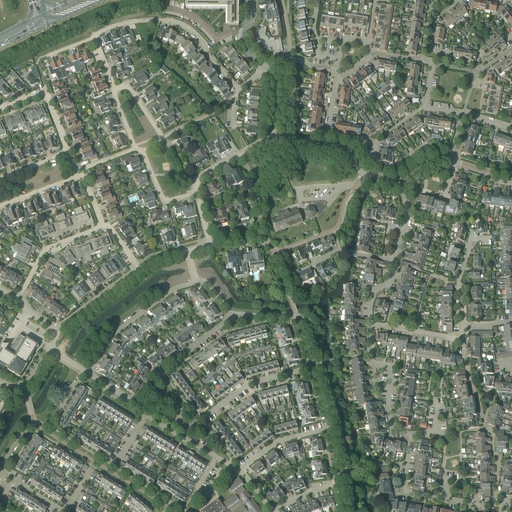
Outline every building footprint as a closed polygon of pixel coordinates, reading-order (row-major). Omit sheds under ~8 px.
[(185,0),(186,8),(223,8),(227,8),(227,12),(227,26),(230,26),(239,26),(239,22),(238,22),(238,19),(239,19),(239,15),(238,15),(238,12),(239,12),(239,8),(239,0),(185,0)] [(267,17),(279,15),(279,13),(274,0),(263,0),(263,1),(264,2),(264,4),(261,4),(261,5),(260,5),(260,6),(259,6),(259,7),(260,7),(260,8),(261,9),(262,9),(264,8),(265,12),(266,11),(267,16),(267,17)] [(306,10),(305,3),(307,3),(306,0),(297,0),(298,4),(297,4),(298,8),(299,11),(306,10)] [(471,0),(471,3),(466,6),(469,10),(471,8),(472,10),(474,9),(479,10),(481,1),(471,0)] [(380,10),(393,12),(393,6),(377,3),(376,6),(380,7),(380,10)] [(492,3),(490,12),(499,13),(500,7),(497,6),(498,4),(492,3)] [(469,10),(466,6),(465,4),(458,10),(463,17),(468,13),(466,12),(469,10)] [(500,7),(499,13),(501,13),(504,18),(511,13),(506,6),(504,7),(500,7)] [(453,9),(451,10),(458,20),(460,22),(464,19),(463,17),(458,10),(455,12),(454,11),(454,10),(453,9)] [(306,10),(299,11),(297,12),(298,15),(297,15),(298,20),(299,23),(306,21),(305,15),(308,14),(307,10),(306,10)] [(452,14),(449,16),(454,23),(458,20),(451,10),(449,12),(450,13),(451,13),(452,14)] [(345,13),(345,18),(343,30),(345,30),(346,26),(349,27),(351,14),(345,13)] [(326,28),(328,15),(322,14),(320,31),(322,31),(323,28),(326,28)] [(267,17),(267,16),(265,16),(265,17),(265,18),(265,19),(265,20),(265,21),(264,22),(264,23),(263,24),(263,25),(262,26),(266,28),(267,27),(268,26),(269,26),(269,25),(270,25),(271,25),(272,25),(273,25),(274,25),(275,25),(276,26),(277,26),(277,27),(276,28),(277,28),(277,29),(278,30),(278,31),(278,32),(279,32),(279,33),(279,34),(279,35),(278,35),(281,37),(281,36),(282,35),(282,34),(282,33),(282,32),(282,31),(279,17),(279,15),(267,17)] [(357,15),(354,32),(357,32),(357,28),(361,28),(363,16),(357,15)] [(392,18),(375,15),(375,17),(379,18),(378,21),(391,23),(392,18)] [(334,16),(331,33),(333,33),(334,29),(337,30),(339,17),(334,16)] [(454,23),(449,16),(444,20),(445,22),(443,23),(446,29),(454,23)] [(307,21),(306,21),(299,23),(297,23),(298,27),(299,31),(299,35),(300,35),(300,34),(307,33),(305,26),(308,26),(307,21)] [(437,25),(436,34),(444,35),(445,30),(446,29),(443,23),(440,25),(437,25)] [(390,29),(373,26),(373,29),(377,29),(376,32),(389,34),(390,29)] [(166,31),(163,30),(164,28),(161,27),(159,30),(157,37),(160,38),(169,41),(172,32),(166,30),(166,31)] [(124,40),(129,38),(131,44),(136,43),(131,30),(127,32),(126,29),(120,31),(121,34),(124,40)] [(208,43),(210,41),(213,39),(207,30),(202,34),(208,43)] [(177,34),(172,32),(169,41),(174,43),(174,42),(179,43),(183,37),(177,35),(177,34)] [(309,32),(307,33),(300,34),(300,35),(301,38),(300,38),(301,43),(302,46),(305,45),(309,44),(308,37),(310,37),(309,32)] [(124,40),(121,34),(118,36),(117,33),(111,35),(112,38),(115,44),(120,42),(122,48),(126,46),(124,40)] [(444,35),(436,34),(434,43),(441,44),(441,41),(443,41),(444,35)] [(115,44),(112,38),(108,39),(107,36),(102,39),(105,47),(111,45),(113,51),(117,50),(115,44)] [(183,37),(179,43),(182,47),(181,47),(185,52),(192,45),(188,41),(187,42),(183,37)] [(495,40),(493,37),(488,41),(490,43),(498,53),(500,52),(499,50),(498,50),(497,49),(500,47),(495,40)] [(500,37),(495,40),(500,47),(503,45),(504,46),(504,47),(505,48),(507,46),(500,37)] [(388,40),(371,38),(371,40),(375,40),(375,44),(387,46),(388,40)] [(214,39),(208,43),(213,50),(219,46),(214,39)] [(314,43),(309,44),(305,45),(305,49),(306,53),(307,56),(314,55),(312,48),(315,47),(314,43)] [(490,43),(486,47),(491,54),(494,51),(495,52),(494,53),(495,55),(498,53),(490,43)] [(196,50),(192,45),(185,52),(188,55),(185,58),(188,61),(196,53),(194,51),(196,50)] [(417,47),(409,46),(408,52),(410,52),(409,55),(416,56),(417,47)] [(228,58),(235,52),(231,47),(228,50),(226,47),(221,52),(223,54),(224,53),(228,58)] [(486,47),(478,52),(482,57),(485,55),(486,57),(491,54),(486,47)] [(88,52),(85,53),(80,55),(79,54),(75,55),(81,72),(86,70),(83,63),(91,60),(91,59),(93,58),(91,54),(89,55),(88,52)] [(122,59),(122,58),(120,52),(109,56),(111,62),(113,61),(115,65),(123,62),(129,60),(128,57),(122,59)] [(239,56),(235,52),(228,58),(231,62),(230,63),(232,65),(239,59),(237,57),(239,56)] [(472,52),(470,61),(479,62),(480,59),(482,57),(478,52),(477,53),(472,52)] [(198,56),(196,53),(188,61),(190,63),(193,61),(196,65),(204,59),(200,54),(198,56)] [(81,72),(75,55),(71,57),(71,59),(66,61),(69,69),(74,67),(76,74),(81,72)] [(504,57),(502,59),(509,69),(510,71),(511,69),(511,63),(508,59),(505,61),(505,60),(505,59),(504,57)] [(196,65),(194,67),(199,74),(202,71),(207,67),(205,64),(207,63),(204,59),(196,65)] [(239,59),(232,65),(230,67),(233,70),(236,68),(239,71),(246,65),(242,60),(241,62),(239,59)] [(502,63),(499,65),(504,72),(509,69),(502,59),(500,61),(501,62),(502,62),(502,63)] [(124,65),(123,66),(116,68),(118,73),(116,74),(118,79),(121,78),(122,79),(127,77),(127,76),(129,75),(126,68),(132,66),(129,60),(123,62),(124,65)] [(69,69),(66,61),(61,63),(60,61),(56,62),(63,79),(68,77),(65,70),(69,69)] [(384,71),(386,62),(377,61),(376,64),(374,66),(377,71),(379,70),(384,71)] [(63,79),(56,62),(52,64),(53,66),(47,68),(51,76),(55,74),(58,81),(63,79)] [(420,64),(414,63),(409,62),(408,66),(411,66),(410,72),(419,73),(420,64)] [(246,65),(239,71),(243,75),(242,76),(244,78),(249,74),(247,72),(250,69),(246,65)] [(374,71),(371,65),(363,71),(368,78),(369,79),(377,74),(374,71)] [(504,72),(499,65),(494,69),(496,70),(493,72),(497,78),(504,72)] [(209,69),(207,67),(202,71),(208,78),(215,72),(211,67),(209,69)] [(34,87),(37,83),(34,80),(37,78),(39,77),(39,78),(39,77),(36,68),(24,78),(31,86),(34,87)] [(91,81),(99,78),(98,75),(101,74),(99,68),(97,69),(90,72),(91,76),(89,76),(91,81)] [(140,76),(134,80),(139,88),(143,85),(142,84),(147,81),(145,78),(148,76),(146,72),(144,70),(142,71),(139,73),(141,76),(140,76)] [(359,70),(356,71),(364,81),(368,78),(363,71),(360,73),(359,72),(360,71),(359,70)] [(22,82),(15,74),(13,71),(8,75),(11,78),(12,77),(15,80),(13,81),(13,86),(17,92),(20,92),(23,89),(22,87),(22,85),(24,84),(22,82)] [(357,75),(354,77),(359,84),(364,81),(356,71),(354,73),(355,74),(356,74),(357,75)] [(215,72),(208,78),(213,85),(219,80),(217,78),(219,76),(215,72)] [(488,74),(486,83),(491,84),(490,85),(497,86),(497,85),(495,84),(496,78),(497,78),(493,72),(490,74),(488,74)] [(350,82),(348,84),(352,90),(354,88),(356,90),(361,87),(359,84),(354,77),(349,81),(350,82)] [(409,83),(421,85),(421,82),(419,82),(418,83),(417,83),(418,79),(410,77),(407,77),(406,83),(409,83)] [(100,81),(99,78),(91,81),(94,89),(105,85),(103,79),(100,81)] [(8,87),(4,82),(2,79),(0,80),(0,92),(4,97),(6,97),(10,94),(7,91),(6,90),(6,89),(8,87)] [(219,80),(213,85),(219,91),(226,85),(222,80),(221,82),(219,80)] [(62,82),(62,83),(61,83),(54,86),(52,86),(54,92),(58,91),(59,93),(67,90),(65,86),(67,85),(65,81),(62,82)] [(421,85),(409,83),(407,90),(416,92),(417,86),(418,86),(419,87),(420,88),(421,85)] [(342,86),(341,95),(349,96),(352,96),(353,92),(350,91),(352,90),(348,84),(345,86),(342,86)] [(105,85),(94,89),(95,93),(92,94),(94,99),(105,94),(104,92),(107,90),(105,85)] [(226,85),(219,91),(227,100),(232,95),(228,91),(230,89),(226,85)] [(154,94),(156,93),(152,86),(145,91),(147,94),(144,96),(148,102),(155,97),(154,94)] [(67,90),(59,93),(60,96),(57,97),(59,103),(68,99),(67,96),(69,95),(67,90)] [(406,98),(413,99),(414,99),(414,96),(415,96),(416,92),(407,90),(406,98)] [(502,93),(485,90),(485,93),(489,93),(489,97),(501,99),(502,93)] [(250,94),(250,99),(259,100),(260,91),(252,91),(252,94),(250,94)] [(165,105),(168,103),(164,96),(156,101),(158,104),(152,108),(156,115),(167,108),(165,105)] [(406,99),(401,103),(406,110),(414,104),(412,102),(413,99),(406,98),(406,99)] [(68,99),(59,103),(61,108),(64,107),(65,110),(73,107),(71,102),(69,103),(68,99)] [(100,104),(99,101),(98,99),(93,101),(96,109),(99,107),(101,112),(102,114),(109,111),(108,109),(111,108),(108,101),(100,104)] [(259,100),(250,99),(249,105),(251,105),(250,108),(258,109),(259,100)] [(401,103),(399,100),(397,102),(396,101),(394,103),(395,103),(403,114),(405,113),(404,111),(406,110),(401,103)] [(349,102),(340,101),(339,110),(345,111),(346,107),(348,108),(349,102)] [(500,104),(484,102),(483,104),(487,104),(487,108),(499,110),(500,104)] [(403,114),(395,103),(393,105),(395,107),(392,109),(397,116),(400,115),(401,116),(403,114)] [(46,110),(44,111),(42,108),(41,108),(40,106),(36,108),(37,110),(34,111),(38,121),(43,120),(43,121),(47,120),(45,116),(48,115),(46,110)] [(395,118),(397,116),(392,109),(390,106),(387,108),(385,110),(394,121),(396,120),(395,118)] [(167,117),(160,121),(165,129),(175,123),(172,118),(179,114),(176,107),(165,114),(167,117)] [(249,111),(248,117),(258,118),(258,109),(250,108),(250,111),(249,111)] [(66,122),(75,119),(74,116),(77,115),(75,109),(68,112),(69,115),(63,117),(64,120),(65,120),(66,122)] [(27,117),(25,118),(27,123),(29,122),(31,126),(34,125),(34,123),(38,121),(34,111),(32,112),(31,110),(27,111),(28,114),(26,114),(27,117)] [(380,118),(386,125),(388,123),(389,125),(391,123),(383,111),(381,113),(383,116),(380,118)] [(17,118),(14,119),(18,129),(22,127),(23,129),(27,128),(25,124),(27,123),(25,118),(23,119),(22,116),(21,116),(20,114),(16,116),(17,118)] [(107,118),(109,125),(106,127),(109,135),(115,132),(113,127),(118,125),(114,116),(107,118)] [(421,116),(413,121),(418,128),(423,125),(424,125),(425,119),(422,118),(421,116)] [(258,118),(248,117),(248,123),(249,123),(249,126),(257,127),(258,118)] [(342,120),(341,120),(341,117),(338,117),(335,132),(338,132),(337,134),(340,134),(341,132),(343,133),(345,124),(342,124),(342,120)] [(376,117),(374,118),(382,130),(384,128),(383,126),(386,125),(380,118),(378,120),(376,117)] [(425,119),(424,125),(433,127),(435,118),(429,117),(428,119),(425,119)] [(7,125),(5,126),(7,131),(9,130),(11,134),(14,133),(13,131),(18,129),(14,119),(11,120),(11,118),(7,119),(7,121),(6,122),(7,125)] [(382,130),(374,118),(372,120),(374,123),(371,124),(376,131),(379,130),(380,131),(382,130)] [(76,122),(75,119),(66,122),(67,125),(66,125),(67,128),(73,126),(74,129),(81,126),(79,121),(76,122)] [(309,119),(309,125),(311,125),(323,127),(323,124),(322,124),(321,125),(320,125),(320,121),(312,119),(309,119)] [(418,128),(413,121),(410,124),(409,123),(410,122),(409,120),(406,122),(414,132),(418,128)] [(446,120),(445,129),(450,129),(450,131),(454,131),(455,121),(446,120)] [(414,132),(406,122),(404,123),(405,125),(406,125),(407,126),(404,128),(409,135),(414,132)] [(367,128),(365,128),(364,134),(367,134),(369,137),(376,131),(371,124),(367,128)] [(323,127),(311,125),(310,131),(314,132),(313,134),(317,134),(318,132),(319,132),(319,128),(320,128),(321,129),(323,130),(323,127)] [(81,126),(74,129),(76,132),(70,134),(71,137),(72,137),(73,139),(82,136),(81,133),(84,132),(81,126)] [(257,127),(249,126),(248,128),(247,128),(247,133),(246,133),(245,134),(246,135),(251,136),(251,135),(256,135),(257,127)] [(365,128),(356,126),(355,135),(358,135),(357,137),(360,137),(361,133),(364,134),(365,128)] [(468,131),(479,135),(480,129),(472,126),(471,129),(469,129),(468,131)] [(397,129),(395,130),(402,140),(407,137),(402,129),(398,132),(398,131),(398,130),(397,129)] [(395,134),(392,136),(397,143),(402,140),(395,130),(393,132),(394,133),(395,133),(395,134)] [(479,135),(468,131),(468,134),(469,134),(468,137),(477,140),(479,135)] [(186,140),(190,138),(186,133),(179,137),(181,140),(176,143),(180,149),(188,144),(186,140)] [(499,144),(502,134),(500,133),(499,135),(496,134),(493,143),(499,144)] [(119,149),(126,147),(122,136),(120,137),(119,134),(111,137),(112,140),(115,139),(119,149)] [(502,134),(499,144),(498,147),(504,149),(507,138),(504,137),(505,135),(502,134)] [(45,142),(48,149),(50,148),(51,150),(56,148),(54,141),(56,141),(54,135),(49,137),(50,140),(45,142)] [(225,135),(217,139),(219,143),(224,153),(225,152),(229,150),(226,145),(229,143),(225,135)] [(82,136),(73,139),(74,142),(73,142),(74,145),(80,143),(81,146),(84,145),(88,143),(86,137),(83,139),(82,136)] [(397,143),(392,136),(385,142),(386,144),(386,147),(392,149),(393,147),(397,143)] [(466,140),(465,142),(475,145),(478,146),(480,141),(477,140),(468,137),(467,140),(466,140)] [(217,139),(206,145),(210,153),(216,150),(219,155),(223,153),(224,153),(219,143),(217,139)] [(38,141),(33,143),(37,154),(39,153),(40,154),(45,152),(45,150),(48,149),(45,142),(39,144),(38,141)] [(88,143),(84,145),(85,148),(79,150),(80,153),(81,153),(82,155),(91,151),(90,148),(93,147),(91,142),(88,143)] [(475,145),(465,142),(464,144),(466,145),(465,148),(473,151),(475,145)] [(29,148),(24,150),(27,157),(30,156),(30,158),(36,156),(35,154),(37,154),(33,143),(28,145),(29,148)] [(205,155),(208,153),(204,145),(200,148),(201,150),(196,153),(198,157),(191,161),(195,169),(208,161),(205,155)] [(392,149),(386,147),(385,150),(383,150),(382,156),(391,157),(392,149)] [(473,151),(465,148),(464,151),(462,150),(461,153),(462,153),(467,155),(471,156),(473,151)] [(18,149),(13,151),(15,157),(17,156),(19,162),(25,160),(24,158),(27,157),(24,150),(19,152),(18,149)] [(15,157),(13,151),(8,153),(9,156),(3,158),(6,165),(9,164),(10,166),(15,164),(13,157),(15,157)] [(91,151),(82,155),(83,157),(82,158),(83,161),(89,158),(90,161),(97,159),(95,153),(92,154),(91,151)] [(381,165),(388,166),(388,163),(390,163),(393,164),(394,158),(391,157),(382,156),(382,162),(381,165)] [(129,158),(123,160),(126,166),(130,165),(131,168),(133,172),(140,168),(139,165),(140,164),(137,158),(131,161),(129,158)] [(94,180),(103,177),(102,174),(105,173),(103,167),(96,170),(97,173),(91,175),(92,178),(93,178),(94,180)] [(237,185),(244,181),(238,169),(230,173),(232,177),(225,181),(228,188),(236,184),(237,185)] [(140,186),(148,183),(144,176),(142,177),(141,173),(133,177),(136,184),(139,183),(140,186)] [(103,177),(94,180),(95,183),(94,183),(95,186),(101,184),(102,187),(109,184),(107,179),(104,180),(103,177)] [(466,179),(460,177),(458,184),(457,184),(466,187),(467,188),(469,183),(465,181),(466,179)] [(220,194),(224,191),(220,186),(217,188),(214,182),(206,186),(208,191),(207,192),(209,196),(213,193),(214,195),(219,192),(220,194)] [(457,184),(458,184),(453,183),(452,185),(456,186),(455,190),(464,193),(467,194),(468,192),(467,188),(466,187),(457,184)] [(109,184),(102,187),(103,190),(97,192),(99,195),(100,195),(100,197),(109,194),(108,191),(111,190),(109,184)] [(73,198),(77,196),(78,199),(83,196),(81,190),(78,191),(76,185),(69,188),(70,189),(73,198)] [(484,204),(489,205),(491,194),(486,193),(486,192),(487,193),(488,188),(483,187),(483,192),(483,193),(482,193),(481,203),(484,204)] [(66,198),(63,199),(65,205),(71,203),(70,200),(74,199),(73,198),(70,189),(63,192),(66,198)] [(464,193),(455,190),(454,193),(450,192),(449,195),(451,195),(462,199),(464,193)] [(142,191),(136,194),(139,201),(142,200),(144,205),(147,204),(149,209),(156,207),(153,202),(155,201),(152,193),(148,195),(144,196),(143,193),(142,191)] [(58,194),(51,196),(55,205),(54,205),(55,206),(59,205),(60,207),(65,205),(63,199),(60,200),(58,194)] [(111,197),(109,194),(100,197),(101,200),(102,203),(108,201),(109,204),(116,201),(113,196),(111,197)] [(51,196),(51,195),(44,198),(47,204),(44,205),(46,211),(52,209),(51,206),(54,205),(55,205),(51,196)] [(451,195),(451,197),(452,198),(451,201),(460,204),(460,205),(462,205),(463,203),(461,203),(462,199),(451,195)] [(429,198),(421,196),(419,202),(422,203),(421,207),(426,208),(429,198)] [(429,198),(426,208),(425,210),(427,211),(428,209),(431,210),(434,200),(429,198)] [(434,200),(431,210),(435,211),(434,213),(436,214),(440,202),(437,201),(437,200),(434,199),(434,200)] [(46,211),(44,205),(41,206),(39,200),(32,202),(32,204),(33,203),(36,212),(40,211),(40,213),(46,211)] [(116,201),(109,204),(110,207),(104,209),(105,212),(106,212),(107,214),(119,209),(116,201)] [(450,204),(446,203),(443,211),(444,211),(453,214),(455,208),(459,209),(460,205),(460,204),(451,201),(450,204)] [(241,220),(248,218),(249,217),(248,214),(249,214),(247,207),(246,207),(245,204),(242,205),(241,202),(233,204),(235,209),(238,208),(241,220)] [(440,202),(436,214),(438,214),(438,212),(443,214),(444,211),(443,211),(446,203),(443,202),(443,203),(440,202)] [(28,212),(26,213),(28,219),(33,217),(33,215),(36,213),(36,212),(33,203),(32,204),(26,206),(28,212)] [(195,211),(192,212),(190,205),(185,206),(185,204),(174,207),(176,215),(182,213),(183,215),(186,214),(187,219),(196,216),(195,211)] [(307,218),(317,215),(314,205),(304,209),(307,218)] [(81,207),(77,208),(84,225),(87,224),(87,225),(88,225),(89,225),(90,225),(90,223),(93,222),(88,211),(83,213),(81,207)] [(20,208),(14,211),(17,219),(18,220),(21,219),(22,221),(28,219),(26,213),(23,214),(20,208)] [(84,225),(77,208),(74,210),(76,216),(71,218),(75,229),(78,227),(78,229),(80,228),(81,228),(81,227),(80,227),(84,225)] [(388,208),(386,218),(387,218),(392,219),(398,220),(399,213),(395,213),(396,209),(388,208)] [(122,218),(119,209),(107,214),(108,216),(107,217),(108,220),(114,218),(115,221),(122,218)] [(277,232),(303,222),(298,210),(289,213),(288,209),(279,213),(281,217),(272,220),(277,232)] [(364,222),(372,224),(372,223),(373,219),(376,220),(377,210),(377,209),(372,209),(371,213),(365,212),(365,213),(365,215),(364,222)] [(14,211),(14,210),(7,212),(9,218),(6,219),(5,218),(2,219),(9,227),(12,225),(12,224),(18,222),(18,220),(17,219),(14,211)] [(160,210),(149,213),(151,220),(152,223),(153,223),(153,224),(162,221),(168,219),(167,213),(161,214),(160,210)] [(216,225),(228,222),(226,215),(225,215),(224,210),(217,211),(218,217),(214,218),(216,225)] [(63,214),(60,215),(67,232),(70,231),(70,232),(71,232),(73,231),(72,230),(75,229),(71,218),(66,219),(63,214)] [(58,222),(54,224),(58,235),(60,234),(61,236),(63,235),(63,234),(63,233),(67,232),(60,215),(56,217),(58,222)] [(184,229),(182,229),(183,236),(186,236),(186,237),(187,238),(188,238),(189,238),(190,238),(196,237),(194,229),(197,229),(195,222),(194,219),(183,222),(183,224),(186,223),(187,224),(190,224),(191,227),(184,229)] [(58,235),(54,224),(48,226),(46,220),(43,222),(49,239),(52,237),(53,238),(53,239),(54,239),(55,238),(55,236),(58,235)] [(129,223),(127,224),(124,220),(118,224),(120,226),(118,228),(122,233),(130,228),(129,227),(132,226),(130,223),(129,223)] [(49,239),(43,222),(39,223),(41,229),(36,231),(40,242),(43,241),(44,243),(45,242),(46,242),(46,241),(46,240),(49,239)] [(457,223),(457,225),(456,228),(458,229),(457,234),(466,237),(467,231),(465,230),(466,228),(462,227),(463,224),(459,222),(457,223)] [(500,232),(511,231),(511,222),(507,223),(507,226),(503,226),(503,230),(500,230),(500,232)] [(487,231),(487,226),(487,223),(479,223),(479,225),(476,225),(476,231),(481,231),(481,234),(489,234),(489,231),(487,231)] [(425,225),(422,234),(432,237),(434,232),(430,231),(431,227),(425,225)] [(130,228),(122,233),(126,238),(128,237),(130,239),(135,235),(130,228)] [(166,238),(163,239),(164,244),(167,243),(167,244),(174,243),(172,236),(175,235),(173,229),(171,230),(171,228),(167,229),(167,231),(168,234),(165,235),(166,238)] [(102,237),(99,238),(105,255),(109,254),(107,248),(112,246),(108,235),(105,236),(104,234),(103,235),(102,235),(102,236),(102,237)] [(432,237),(422,234),(422,236),(416,234),(415,237),(431,242),(432,237)] [(453,239),(452,241),(458,243),(460,244),(461,241),(464,242),(466,237),(457,234),(455,239),(453,239)] [(332,236),(329,237),(321,241),(322,244),(321,244),(324,250),(333,246),(332,243),(334,241),(332,236)] [(141,254),(148,249),(147,247),(145,244),(143,246),(143,247),(142,248),(139,244),(138,245),(136,242),(139,240),(137,237),(131,241),(133,245),(134,244),(136,246),(133,248),(136,252),(135,253),(138,256),(140,254),(139,254),(140,253),(141,254)] [(431,242),(415,237),(414,240),(420,242),(419,244),(429,247),(431,242)] [(93,241),(90,242),(95,253),(100,251),(102,256),(105,255),(99,238),(96,240),(95,239),(95,238),(94,238),(93,239),(93,241)] [(13,242),(11,246),(30,256),(32,252),(32,253),(33,253),(33,252),(34,252),(34,251),(33,250),(34,247),(30,245),(31,242),(27,239),(25,242),(24,242),(21,246),(13,242)] [(85,244),(82,245),(88,262),(92,260),(90,255),(95,253),(90,242),(88,243),(87,241),(85,242),(85,243),(85,244)] [(429,247),(419,244),(419,246),(413,244),(412,247),(428,252),(429,247)] [(76,247),(73,248),(77,259),(82,257),(84,263),(88,262),(82,245),(78,246),(78,245),(77,245),(75,246),(76,247)] [(450,253),(448,259),(455,261),(456,258),(458,259),(461,250),(457,249),(457,247),(454,246),(451,245),(449,252),(450,253)] [(30,256),(11,246),(10,248),(13,249),(12,250),(18,253),(15,258),(26,264),(27,261),(29,262),(29,260),(30,260),(29,260),(29,259),(28,259),(30,256)] [(294,253),(296,257),(298,262),(302,261),(303,262),(306,260),(304,255),(310,253),(307,247),(294,253)] [(428,252),(412,247),(411,249),(417,251),(416,253),(426,257),(428,252)] [(77,259),(73,248),(70,250),(67,251),(66,250),(65,251),(65,252),(65,253),(62,255),(70,265),(77,259)] [(246,256),(247,262),(250,262),(251,270),(253,269),(253,270),(257,270),(257,269),(265,268),(263,257),(261,258),(260,250),(253,251),(254,255),(246,256)] [(247,262),(246,256),(242,256),(241,253),(235,254),(235,253),(232,253),(232,254),(228,255),(229,263),(231,263),(232,269),(234,269),(234,275),(243,274),(246,273),(247,277),(249,277),(247,262)] [(476,268),(482,268),(482,259),(484,259),(484,254),(477,254),(478,257),(474,257),(474,268),(476,268)] [(70,265),(62,255),(59,257),(59,256),(58,256),(56,257),(57,259),(54,261),(50,259),(49,262),(59,268),(63,270),(64,270),(63,270),(70,265)] [(107,265),(113,274),(117,272),(118,273),(124,268),(115,256),(112,258),(114,260),(107,265)] [(425,261),(409,256),(408,259),(414,261),(413,263),(423,266),(425,261)] [(448,259),(447,262),(445,261),(443,269),(454,273),(456,265),(454,264),(455,261),(448,259)] [(46,267),(44,270),(60,279),(62,275),(57,272),(59,268),(49,262),(47,265),(46,264),(45,265),(45,266),(45,267),(46,267)] [(328,273),(336,269),(333,263),(325,267),(324,266),(318,268),(324,280),(330,277),(328,273)] [(407,263),(406,266),(421,271),(423,266),(413,263),(412,265),(407,263)] [(107,265),(99,271),(107,281),(111,278),(110,277),(113,274),(107,265)] [(6,268),(0,279),(4,280),(4,279),(8,281),(13,273),(9,271),(9,270),(6,269),(6,268)] [(316,282),(319,280),(315,271),(311,272),(310,268),(299,273),(301,278),(303,283),(314,278),(316,282)] [(405,268),(404,271),(405,271),(404,274),(416,278),(416,276),(418,272),(416,272),(405,268)] [(482,268),(476,268),(476,271),(469,271),(469,278),(479,278),(479,273),(484,273),(484,268),(482,268)] [(60,279),(44,270),(43,274),(42,273),(41,273),(41,274),(40,275),(41,276),(40,279),(50,284),(53,279),(59,282),(60,279)] [(107,281),(99,271),(92,276),(99,285),(102,283),(103,284),(107,281)] [(13,273),(8,281),(12,284),(12,285),(15,286),(17,282),(20,283),(23,277),(17,274),(17,275),(13,273)] [(402,277),(401,279),(412,283),(413,279),(415,280),(416,278),(404,274),(403,278),(402,277)] [(374,277),(364,275),(363,280),(367,281),(367,285),(373,286),(374,277)] [(99,285),(92,276),(85,281),(93,292),(96,289),(95,288),(99,285)] [(401,279),(400,282),(402,282),(401,286),(412,290),(413,288),(411,287),(412,283),(401,279)] [(85,281),(78,287),(85,296),(88,293),(89,294),(93,292),(85,281)] [(494,284),(488,284),(478,283),(478,288),(471,288),(471,292),(472,292),(472,299),(484,299),(485,294),(481,294),(481,288),(488,288),(488,287),(494,287),(494,284)] [(35,300),(40,292),(37,289),(37,288),(32,284),(28,290),(30,292),(27,296),(30,298),(31,297),(35,300)] [(398,289),(397,291),(398,292),(398,291),(408,295),(408,294),(410,291),(412,291),(412,290),(401,286),(400,289),(398,289)] [(85,296),(78,287),(70,292),(78,303),(82,300),(81,299),(85,296)] [(452,289),(446,289),(446,292),(442,292),(442,297),(452,297),(452,289)] [(40,292),(35,300),(38,303),(40,306),(43,302),(46,304),(50,298),(45,294),(46,293),(42,290),(40,292)] [(196,302),(205,295),(203,292),(202,293),(201,291),(198,293),(196,290),(190,295),(196,302)] [(394,292),(393,295),(407,299),(408,296),(410,297),(410,295),(408,294),(408,295),(398,291),(398,292),(398,293),(396,293),(394,292)] [(205,295),(196,302),(201,309),(207,305),(205,302),(208,300),(207,298),(205,295)] [(407,299),(393,295),(392,298),(396,299),(395,301),(405,304),(405,305),(407,305),(408,303),(406,303),(407,299)] [(173,297),(170,299),(177,309),(184,303),(180,297),(177,299),(175,296),(173,298),(173,297)] [(50,298),(46,304),(48,305),(45,309),(48,312),(49,311),(52,314),(58,306),(55,303),(55,302),(50,298)] [(177,309),(170,299),(167,301),(168,302),(166,303),(168,306),(165,308),(170,314),(177,309)] [(382,312),(385,302),(377,300),(375,306),(378,307),(377,311),(382,312)] [(394,304),(391,303),(388,311),(398,314),(400,308),(403,309),(405,305),(405,304),(395,301),(394,304)] [(388,303),(385,302),(382,312),(385,313),(384,315),(386,316),(388,311),(391,303),(388,302),(388,303)] [(483,309),(483,306),(489,306),(494,306),(494,303),(483,303),(480,303),(480,306),(473,306),(473,318),(481,318),(481,309),(483,309)] [(209,307),(207,305),(201,309),(206,317),(216,309),(214,306),(213,307),(212,305),(209,307)] [(58,306),(52,314),(56,316),(55,317),(58,320),(61,316),(64,317),(68,312),(63,308),(62,309),(58,306)] [(158,308),(155,310),(163,319),(170,314),(165,308),(163,310),(161,307),(159,308),(158,308)] [(216,309),(206,317),(212,324),(218,319),(216,317),(219,314),(217,313),(218,312),(216,309)] [(163,319),(155,310),(153,312),(151,314),(153,317),(151,319),(155,325),(163,319)] [(144,318),(141,320),(148,330),(155,325),(151,319),(148,321),(146,318),(144,319),(144,318)] [(148,330),(141,320),(138,322),(139,323),(137,325),(139,328),(136,329),(141,336),(148,330)] [(452,333),(452,327),(452,321),(442,321),(442,326),(446,326),(446,333),(452,333)] [(198,323),(193,326),(199,334),(203,330),(198,323)] [(193,326),(192,325),(188,328),(187,326),(184,329),(191,338),(193,336),(194,337),(199,334),(193,326)] [(256,328),(254,329),(257,339),(262,338),(259,327),(259,326),(256,327),(256,328)] [(265,326),(259,327),(262,338),(268,336),(267,334),(265,327),(265,326)] [(280,338),(292,334),(291,331),(290,331),(289,329),(286,330),(285,327),(283,328),(282,327),(278,326),(277,330),(280,338)] [(141,336),(136,329),(134,331),(132,328),(130,330),(129,329),(127,331),(134,341),(141,336)] [(182,332),(178,335),(185,344),(189,341),(189,340),(191,338),(184,329),(182,330),(182,332)] [(254,329),(248,330),(251,341),(257,339),(254,329)] [(243,332),(245,340),(245,342),(248,342),(251,341),(248,330),(243,332)] [(125,338),(120,341),(126,347),(134,341),(127,331),(124,333),(124,334),(122,335),(125,338)] [(239,342),(237,333),(232,335),(235,345),(240,344),(240,342),(239,342)] [(292,334),(280,338),(284,347),(291,344),(290,341),(293,340),(292,338),(293,337),(292,334)] [(386,346),(388,335),(377,334),(376,340),(382,341),(381,345),(386,346)] [(10,347),(8,346),(7,346),(6,346),(5,346),(4,346),(3,345),(2,345),(1,345),(1,344),(1,345),(0,349),(2,350),(0,353),(0,363),(8,368),(7,370),(15,376),(16,374),(17,374),(20,375),(20,373),(22,374),(27,365),(25,364),(36,346),(19,335),(12,346),(11,345),(10,347)] [(174,338),(175,340),(175,341),(173,342),(177,348),(180,346),(180,347),(185,344),(178,335),(174,338)] [(235,345),(232,335),(226,336),(229,345),(230,347),(235,346),(235,345)] [(221,340),(216,343),(223,353),(228,349),(221,340)] [(112,346),(110,349),(121,355),(126,347),(120,341),(117,346),(114,344),(113,346),(112,346)] [(166,347),(171,354),(176,351),(175,350),(177,348),(173,342),(171,344),(170,343),(166,347)] [(216,343),(212,347),(217,354),(219,356),(223,353),(216,343)] [(166,347),(164,345),(157,350),(159,352),(159,353),(164,358),(166,357),(167,358),(171,354),(166,347)] [(217,354),(212,347),(207,350),(212,357),(217,354)] [(287,358),(298,354),(297,351),(296,351),(296,349),(292,350),(291,347),(284,349),(287,358)] [(121,355),(110,349),(109,352),(108,354),(111,356),(110,359),(116,363),(121,355)] [(207,350),(203,353),(208,360),(209,362),(214,359),(212,357),(207,350)] [(157,354),(156,354),(155,352),(150,355),(152,357),(157,364),(162,361),(161,360),(164,358),(159,353),(157,354)] [(208,360),(203,353),(198,357),(203,364),(208,360)] [(298,354),(287,358),(290,367),(297,364),(296,361),(300,360),(299,357),(300,357),(298,354)] [(461,357),(452,355),(450,366),(456,367),(456,363),(460,363),(461,357)] [(157,364),(152,357),(147,360),(153,368),(157,364)] [(198,357),(194,360),(199,367),(203,364),(198,357)] [(116,363),(110,359),(108,361),(105,359),(104,361),(103,361),(101,364),(111,370),(116,363)] [(481,359),(477,359),(478,368),(480,367),(481,370),(491,369),(491,366),(492,366),(492,363),(482,365),(481,359)] [(199,367),(194,360),(189,364),(194,371),(199,367)] [(111,370),(101,364),(99,367),(100,367),(99,369),(102,371),(100,374),(107,378),(111,370)] [(149,373),(148,373),(149,371),(141,366),(138,371),(146,376),(147,376),(149,373)] [(407,373),(406,378),(417,380),(417,377),(417,376),(420,377),(421,371),(414,370),(408,369),(407,373)] [(134,379),(140,382),(142,380),(143,380),(144,379),(145,379),(147,377),(146,376),(138,371),(135,376),(136,376),(134,379)] [(175,382),(181,377),(178,372),(171,377),(175,382)] [(452,383),(454,383),(466,381),(466,380),(465,372),(459,373),(459,376),(455,377),(456,380),(451,381),(452,383)] [(234,377),(239,384),(244,380),(239,373),(234,377)] [(482,376),(483,383),(485,383),(486,386),(487,386),(486,389),(493,390),(493,388),(496,389),(498,380),(494,380),(495,378),(491,378),(491,377),(490,374),(482,375),(482,376)] [(127,384),(129,385),(137,390),(140,385),(139,385),(140,382),(134,379),(131,377),(127,384)] [(181,377),(175,382),(178,386),(185,381),(181,377)] [(239,384),(234,377),(230,380),(235,387),(239,384)] [(501,393),(501,396),(506,396),(509,378),(506,377),(505,383),(503,383),(501,393)] [(230,380),(225,384),(230,390),(235,387),(230,380)] [(466,381),(454,383),(454,384),(456,384),(457,388),(467,386),(466,383),(468,383),(467,380),(466,380),(466,381)] [(188,386),(185,381),(178,386),(181,391),(188,386)] [(298,393),(310,390),(309,386),(308,387),(307,384),(304,385),(303,382),(296,384),(298,393)] [(225,384),(221,387),(226,394),(230,390),(225,384)] [(80,387),(77,392),(85,396),(88,392),(90,393),(91,390),(83,385),(82,388),(80,387)] [(137,390),(129,385),(126,390),(134,395),(137,390)] [(188,386),(181,391),(185,395),(191,390),(188,386)] [(221,387),(216,391),(221,397),(226,394),(221,387)] [(195,395),(191,390),(185,395),(188,400),(195,395)] [(311,393),(310,390),(298,393),(301,405),(308,403),(307,397),(310,396),(310,393),(311,393)] [(221,397),(216,391),(211,394),(216,401),(221,397)] [(85,396),(77,392),(74,396),(84,402),(87,398),(85,396)] [(469,392),(458,394),(458,398),(456,398),(457,401),(462,400),(462,399),(469,398),(468,395),(470,395),(469,392)] [(198,400),(195,395),(188,400),(192,404),(198,400)] [(74,396),(72,401),(79,406),(82,407),(84,402),(74,396)] [(246,401),(251,408),(256,404),(251,397),(246,401)] [(100,410),(105,402),(100,399),(95,407),(100,410)] [(202,404),(198,400),(192,404),(195,409),(202,404)] [(79,406),(72,401),(69,405),(77,410),(79,406)] [(251,408),(246,401),(242,404),(247,411),(251,408)] [(105,402),(100,410),(105,413),(110,405),(105,402)] [(308,403),(301,405),(304,415),(316,412),(315,409),(314,409),(313,407),(310,408),(308,403)] [(476,403),(465,405),(465,409),(463,410),(464,411),(475,409),(475,406),(476,406),(476,403)] [(205,409),(202,404),(195,409),(199,414),(205,409)] [(242,404),(237,408),(242,414),(247,411),(242,404)] [(77,410),(69,405),(66,410),(74,415),(76,416),(79,411),(77,410)] [(114,408),(110,405),(105,413),(109,416),(114,408)] [(491,407),(490,409),(504,414),(504,412),(502,411),(503,408),(493,405),(493,407),(491,407)] [(114,408),(109,416),(114,419),(119,411),(114,408)] [(242,414),(237,408),(233,411),(238,418),(242,414)] [(504,414),(490,409),(490,412),(491,412),(490,415),(500,418),(501,415),(503,415),(504,414)] [(66,410),(63,415),(71,419),(74,415),(66,410)] [(119,411),(114,419),(119,421),(123,414),(119,411)] [(238,418),(233,411),(228,415),(233,421),(238,418)] [(316,416),(316,412),(304,415),(306,424),(313,422),(313,419),(316,418),(316,416)] [(123,414),(119,421),(123,424),(128,416),(123,414)] [(63,415),(60,419),(68,424),(71,419),(63,415)] [(500,418),(490,415),(489,417),(488,417),(487,419),(501,423),(501,422),(499,421),(500,418)] [(128,416),(123,424),(128,427),(131,422),(136,425),(137,422),(133,419),(128,416)] [(399,424),(401,424),(401,428),(402,428),(407,429),(411,429),(411,426),(409,425),(410,420),(400,418),(399,424)] [(68,424),(60,419),(57,424),(65,429),(68,424)] [(501,423),(487,419),(487,421),(488,422),(487,425),(497,428),(498,425),(500,425),(501,423)] [(477,421),(467,423),(468,427),(466,427),(466,429),(480,427),(479,425),(478,425),(477,421)] [(215,431),(222,426),(218,422),(212,427),(215,431)] [(148,440),(153,432),(148,429),(143,426),(141,429),(146,432),(143,437),(148,440)] [(222,426),(215,431),(219,436),(225,431),(222,426)] [(81,441),(86,433),(81,430),(76,438),(81,441)] [(263,434),(268,440),(273,437),(268,430),(263,434)] [(225,431),(219,436),(222,440),(229,436),(225,431)] [(497,443),(497,444),(508,443),(508,444),(509,444),(509,437),(504,437),(504,431),(497,432),(497,443)] [(157,435),(153,432),(148,440),(153,442),(157,435)] [(86,433),(81,441),(85,444),(90,436),(86,433)] [(379,433),(370,435),(371,443),(374,443),(374,445),(376,446),(375,449),(382,450),(382,449),(385,450),(386,449),(387,440),(384,440),(384,438),(380,438),(380,436),(379,434),(379,433)] [(268,440),(263,434),(259,437),(264,444),(268,440)] [(162,437),(157,435),(153,442),(157,445),(162,437)] [(35,436),(32,441),(40,446),(42,447),(46,441),(39,437),(38,438),(35,436)] [(90,436),(85,444),(90,447),(95,439),(90,436)] [(229,436),(222,440),(226,445),(232,440),(229,436)] [(96,437),(95,439),(90,447),(94,450),(99,442),(97,440),(98,438),(96,437)] [(167,440),(162,437),(157,445),(162,448),(167,440)] [(264,444),(259,437),(254,440),(259,447),(264,444)] [(309,439),(307,440),(308,446),(311,445),(311,448),(323,446),(322,442),(322,443),(321,440),(318,441),(317,438),(309,439)] [(171,443),(167,440),(162,448),(166,451),(171,443)] [(236,445),(232,440),(226,445),(229,450),(236,445)] [(259,447),(254,440),(250,444),(255,451),(259,447)] [(40,446),(32,441),(29,445),(37,450),(40,446)] [(99,442),(94,450),(99,452),(104,445),(99,442)] [(406,443),(398,442),(397,442),(396,452),(401,453),(402,449),(405,450),(406,443)] [(171,443),(166,451),(171,454),(176,446),(171,443)] [(294,457),(300,455),(303,454),(301,446),(298,446),(297,443),(291,445),(293,454),(294,457)] [(421,443),(421,447),(420,451),(430,453),(431,448),(427,447),(427,444),(421,443)] [(497,444),(497,443),(496,443),(496,453),(502,453),(502,450),(508,450),(508,444),(508,443),(497,444)] [(29,445),(26,450),(34,455),(37,450),(29,445)] [(109,448),(104,445),(99,452),(104,455),(109,448)] [(236,445),(229,450),(232,454),(239,449),(236,445)] [(293,454),(291,445),(285,446),(286,449),(283,450),(285,459),(288,458),(288,455),(293,454)] [(311,448),(312,451),(309,452),(310,458),(320,456),(320,453),(323,452),(323,450),(324,449),(323,446),(311,448)] [(55,458),(60,450),(56,447),(51,455),(55,458)] [(109,448),(104,455),(108,458),(109,458),(113,461),(115,458),(110,455),(113,451),(109,448)] [(178,458),(183,451),(179,448),(174,456),(178,458)] [(242,454),(239,449),(232,454),(236,459),(242,454)] [(26,450),(24,455),(34,461),(37,457),(34,455),(26,450)] [(60,450),(55,458),(54,461),(56,462),(57,459),(60,461),(65,453),(60,450)] [(188,453),(183,451),(178,458),(183,461),(188,453)] [(270,455),(275,463),(280,459),(282,462),(284,460),(279,452),(276,454),(274,452),(273,452),(273,451),(269,454),(270,455)] [(69,456),(65,453),(60,461),(65,464),(69,456)] [(188,453),(183,461),(188,464),(192,456),(188,453)] [(24,455),(21,459),(31,466),(34,461),(24,455)] [(267,461),(265,463),(270,470),(272,469),(271,466),(275,463),(270,455),(265,459),(267,461)] [(74,459),(69,456),(65,464),(69,467),(74,459)] [(192,456),(188,464),(192,467),(197,459),(192,456)] [(21,459),(18,464),(26,469),(28,470),(31,466),(21,459)] [(74,459),(69,467),(74,469),(78,461),(74,459)] [(202,462),(197,459),(192,467),(197,470),(202,462)] [(129,471),(133,463),(129,460),(126,465),(121,462),(119,465),(124,468),(129,471)] [(83,465),(78,461),(74,469),(79,472),(82,468),(86,470),(88,467),(83,465)] [(321,461),(314,462),(315,471),(327,469),(327,465),(326,466),(325,463),(322,464),(321,461)] [(206,465),(202,462),(197,470),(202,473),(206,465)] [(270,470),(265,463),(262,465),(260,462),(255,466),(261,473),(266,470),(267,472),(270,470)] [(138,466),(133,463),(129,471),(133,474),(138,466)] [(26,469),(18,464),(15,469),(23,474),(26,469)] [(143,469),(138,466),(133,474),(138,477),(143,469)] [(261,473),(255,466),(251,469),(253,472),(250,474),(256,481),(258,479),(256,477),(261,473)] [(379,480),(391,478),(390,475),(389,476),(388,466),(371,469),(372,475),(376,475),(377,480),(379,480)] [(143,469),(138,477),(143,479),(147,472),(145,470),(143,469)] [(327,469),(315,471),(317,480),(324,479),(324,475),(327,475),(327,473),(328,472),(327,469)] [(99,485),(104,477),(99,474),(94,471),(92,474),(97,477),(94,482),(99,485)] [(152,474),(147,472),(143,479),(147,482),(152,474)] [(152,474),(147,482),(152,485),(157,477),(152,474)] [(296,481),(300,490),(306,488),(304,485),(307,483),(304,475),(301,476),(302,479),(296,481)] [(40,476),(39,478),(37,477),(32,485),(37,488),(42,480),(43,478),(40,476)] [(108,480),(104,477),(99,485),(103,488),(108,480)] [(160,488),(165,480),(160,477),(155,485),(160,488)] [(261,511),(252,500),(250,501),(248,499),(251,497),(246,491),(245,491),(242,487),(244,485),(239,478),(227,487),(232,494),(234,493),(235,495),(223,503),(224,505),(222,506),(218,500),(201,511),(261,511)] [(290,481),(287,482),(284,483),(287,490),(290,489),(291,490),(293,489),(295,492),(296,492),(297,493),(300,492),(300,491),(300,490),(296,481),(295,478),(289,480),(290,481)] [(392,484),(391,478),(379,480),(377,480),(379,489),(391,487),(390,484),(392,484)] [(42,480),(37,488),(41,491),(46,483),(42,480)] [(113,483),(108,480),(103,488),(108,491),(113,483)] [(165,480),(160,488),(165,491),(170,483),(165,480)] [(424,488),(425,483),(415,481),(414,490),(420,491),(420,488),(424,488)] [(511,491),(511,482),(503,481),(502,490),(504,490),(504,493),(507,493),(508,491),(511,491)] [(46,483),(41,491),(46,494),(51,486),(46,483)] [(117,485),(113,483),(108,491),(112,493),(117,485)] [(170,483),(165,491),(169,494),(174,486),(170,483)] [(275,492),(280,499),(285,496),(283,493),(285,491),(280,484),(278,486),(279,488),(275,492)] [(117,485),(112,493),(117,496),(122,488),(117,485)] [(480,485),(480,489),(477,489),(477,494),(484,494),(484,493),(491,493),(491,485),(489,485),(480,485)] [(51,486),(46,494),(51,497),(55,489),(51,486)] [(55,489),(51,497),(55,499),(62,489),(57,486),(55,489)] [(179,489),(174,486),(169,494),(174,497),(179,489)] [(180,487),(179,489),(174,497),(178,499),(183,491),(184,490),(180,487)] [(391,490),(391,487),(379,489),(380,498),(385,498),(385,497),(394,496),(393,490),(391,490)] [(122,488),(117,496),(122,499),(127,491),(122,488)] [(62,489),(55,499),(60,502),(65,505),(67,502),(62,499),(65,494),(62,493),(64,490),(62,489)] [(18,501),(23,493),(18,490),(13,498),(18,501)] [(183,491),(178,499),(183,502),(184,501),(185,502),(186,501),(189,495),(183,491)] [(268,493),(266,495),(271,502),(273,500),(275,503),(280,499),(275,492),(272,494),(271,492),(269,494),(268,493)] [(28,496),(23,493),(18,501),(23,504),(28,496)] [(129,505),(135,498),(131,494),(125,501),(129,505)] [(327,498),(329,508),(335,507),(335,506),(339,506),(337,495),(333,496),(333,497),(327,498)] [(33,499),(28,496),(23,504),(28,507),(33,499)] [(385,498),(380,498),(381,502),(386,502),(386,505),(389,506),(389,508),(391,508),(390,510),(396,511),(397,511),(398,501),(394,500),(394,496),(385,497),(385,498)] [(310,497),(308,498),(310,501),(310,503),(314,511),(320,510),(321,509),(318,499),(315,500),(316,500),(314,501),(313,500),(312,500),(310,497)] [(139,501),(135,498),(129,505),(133,508),(139,501)] [(329,508),(327,498),(322,499),(322,498),(318,499),(321,509),(323,509),(329,508)] [(37,502),(33,499),(28,507),(33,510),(37,502)] [(397,511),(396,511),(405,511),(407,503),(404,502),(404,504),(401,503),(402,500),(398,500),(398,501),(397,511)] [(133,511),(137,511),(138,511),(144,505),(139,501),(133,508),(132,510),(133,511)] [(33,510),(32,511),(31,511),(38,511),(42,505),(37,502),(33,510)] [(296,507),(297,508),(294,509),(294,508),(291,510),(292,511),(301,511),(300,507),(299,506),(298,502),(296,503),(297,506),(296,507)] [(75,511),(81,511),(85,507),(80,504),(79,503),(76,508),(72,506),(71,509),(75,511)] [(310,503),(305,505),(307,511),(314,511),(310,503)] [(413,503),(407,503),(405,511),(415,511),(416,506),(413,505),(413,503)]
